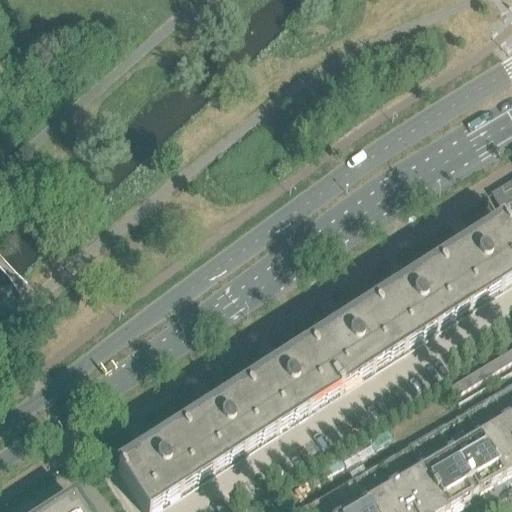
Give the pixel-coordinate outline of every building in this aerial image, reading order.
[(511,184),(490,198),(504,220),(511,215),(511,184)] [(511,221),(502,228),(505,233),(511,228),(511,221)] [(511,243),(509,238),(505,233),(502,228),(474,247),(466,251),(438,269),(468,318),(511,289),(511,243)] [(468,318),(438,269),(410,287),(402,292),(374,310),(405,358),(468,318)] [(405,358),(374,310),(346,328),(338,333),(310,351),(341,399),(405,358)] [(341,399),(310,351),(282,369),(274,374),(246,392),(276,440),(341,399)] [(511,366),(511,365),(507,357),(501,361),(506,370),(511,366)] [(506,370),(501,361),(495,364),(500,373),(506,370)] [(500,373),(495,364),(489,368),(495,377),(500,373)] [(495,377),(489,368),(483,371),(489,380),(495,377)] [(489,380),(483,371),(477,375),(483,384),(489,380)] [(483,384),(477,375),(472,378),(477,387),(483,384)] [(477,387),(472,378),(466,382),(471,391),(477,387)] [(471,391),(466,382),(460,385),(465,394),(471,391)] [(465,394),(460,385),(454,389),(460,398),(465,394)] [(460,398),(454,389),(448,392),(454,401),(460,398)] [(454,511),(511,478),(511,390),(304,511),(454,511)] [(276,440),(246,392),(217,410),(210,415),(182,433),(213,481),(276,440)] [(163,511),(213,481),(182,433),(154,451),(146,456),(117,474),(141,511),(163,511)] [(80,511),(74,502),(57,511),(80,511)]
